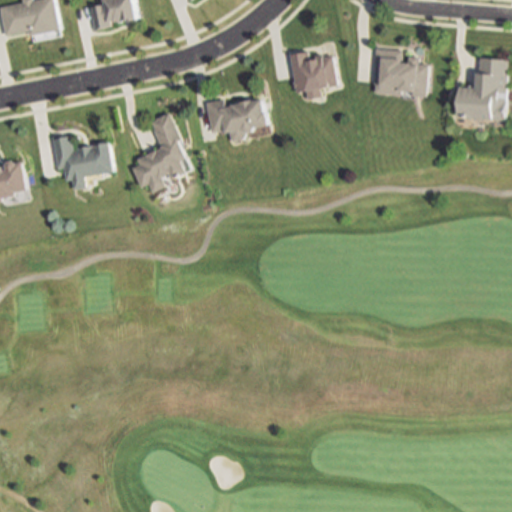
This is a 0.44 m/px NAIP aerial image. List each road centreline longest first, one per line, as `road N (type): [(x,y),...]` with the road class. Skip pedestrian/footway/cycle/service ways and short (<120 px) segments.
road 1 (residential): [(273,0),(194,54),(0,95)]
road 2 (residential): [(511,15),(382,0)]
